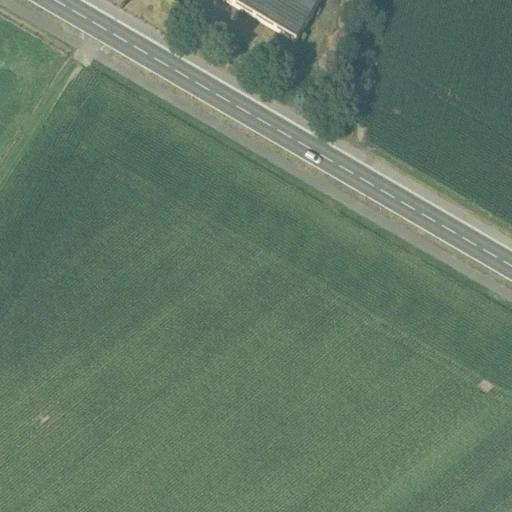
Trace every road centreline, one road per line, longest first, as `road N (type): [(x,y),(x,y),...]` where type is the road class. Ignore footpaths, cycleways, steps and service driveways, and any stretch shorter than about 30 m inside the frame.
road 1 (secondary): [(511,268),(54,0)]
road 2 (track): [(0,171),(94,24)]
